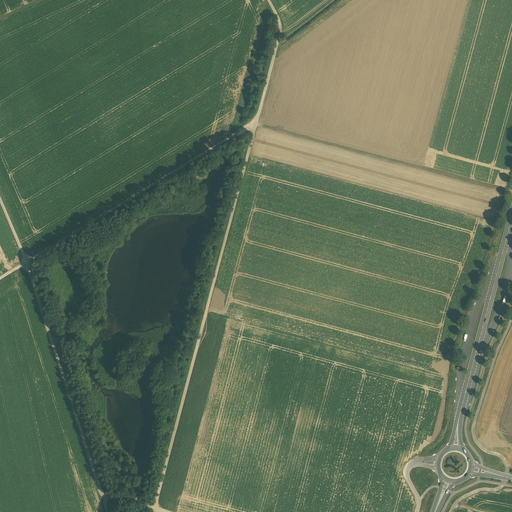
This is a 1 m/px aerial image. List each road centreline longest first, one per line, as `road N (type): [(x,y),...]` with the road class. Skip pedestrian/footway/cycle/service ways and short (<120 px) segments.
road 1 (track): [(153,511),(279,36),(267,0)]
road 2 (track): [(0,198),(99,491),(164,511)]
road 3 (track): [(0,279),(256,124)]
road 4 (track): [(511,193),(256,124)]
road 5 (track): [(454,505),(498,488),(505,477),(504,460),(484,450),(472,429),(511,319)]
road 6 (primary): [(511,218),(455,447)]
